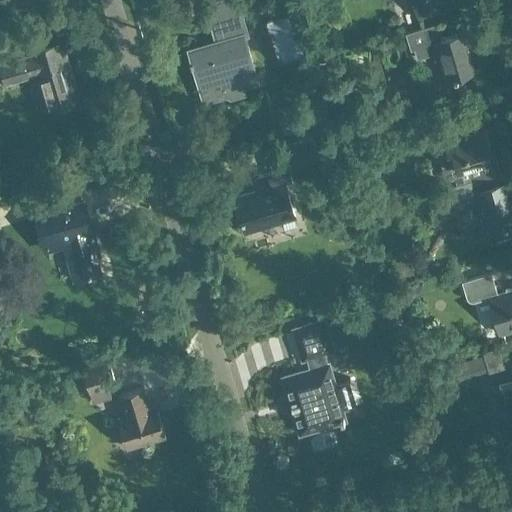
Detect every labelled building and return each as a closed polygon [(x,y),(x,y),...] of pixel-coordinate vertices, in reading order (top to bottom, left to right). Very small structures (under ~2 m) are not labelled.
[(218,41),(188,50),(203,102),(226,95),(227,100),(244,95),(242,85),(258,81),(238,10),(235,5),(230,1),(224,0),(218,2),(214,6),(211,12),(211,18),(218,41)] [(413,0),(418,16),(457,5),(456,0),(413,0)] [(433,25),(409,32),(417,59),(438,52),(446,80),(480,70),(476,57),(473,58),(466,32),(438,40),(433,25)] [(0,82),(21,77),(21,78),(37,74),(48,109),(77,101),(60,42),(31,51),(32,56),(0,65),(0,82)] [(276,110),(284,133),(330,119),(323,96),(276,110)] [(447,188),(493,174),(493,173),(501,171),(493,144),(490,145),(484,123),(442,136),(448,156),(439,159),(447,187),(447,188)] [(294,182),(290,168),(320,159),(313,133),(266,146),(273,172),(259,176),(263,190),(236,198),(246,232),(296,217),(286,184),(294,182)] [(493,174),(447,188),(436,191),(442,211),(477,201),(486,232),(511,224),(511,191),(509,181),(497,185),(493,174)] [(82,202),(35,215),(43,244),(61,239),(72,279),(99,272),(94,257),(97,256),(82,202)] [(491,271),(461,280),(468,303),(489,296),(500,333),(511,329),(511,284),(505,286),(506,289),(497,292),(491,271)] [(380,326),(402,319),(395,297),(373,304),(380,326)] [(313,368),(284,377),(300,432),(345,419),(329,364),(326,365),(323,353),(333,350),(324,320),(294,329),(303,359),(309,357),(313,368)] [(511,343),(482,353),(490,379),(508,374),(511,385),(511,343)] [(484,365),(481,354),(448,364),(451,375),(484,365)] [(90,394),(116,387),(109,363),(84,371),(90,394)] [(126,415),(119,417),(128,446),(167,435),(158,405),(152,407),(145,386),(120,393),(126,415)] [(28,399),(13,401),(15,413),(30,411),(28,399)]
